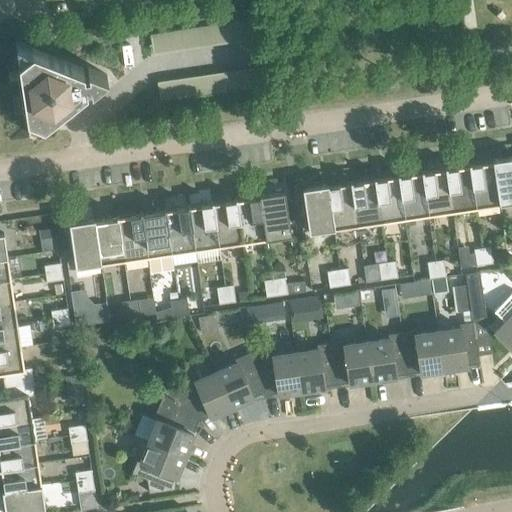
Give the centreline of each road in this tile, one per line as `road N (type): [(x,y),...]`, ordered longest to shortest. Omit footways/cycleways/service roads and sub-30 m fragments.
road 1 (residential): [(0,173),(511,96)]
road 2 (residential): [(511,393),(247,432),(215,459),(218,511)]
